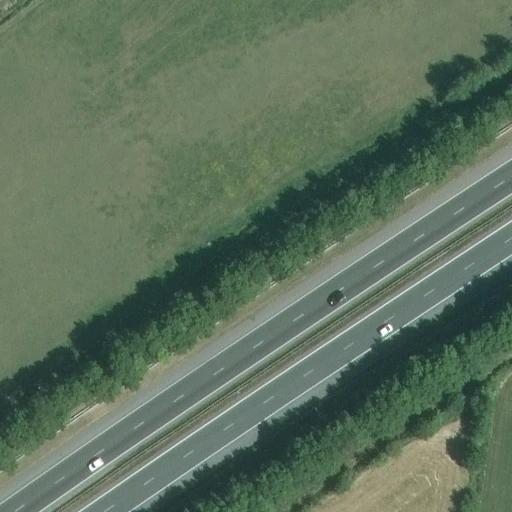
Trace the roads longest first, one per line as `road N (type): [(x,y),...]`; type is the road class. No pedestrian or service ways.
road 1 (motorway): [(511,176),(15,511)]
road 2 (motorway): [(107,511),(511,238)]
